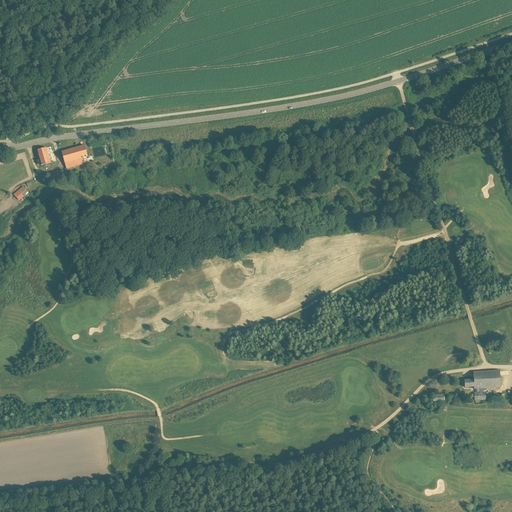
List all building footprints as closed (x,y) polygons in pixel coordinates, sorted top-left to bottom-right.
[(81,158),(88,156),(85,145),(62,152),(66,169),(83,164),(81,158)] [(56,162),(52,146),(37,150),(40,165),(56,162)] [(49,174),(51,180),(61,177),(59,171),(49,174)] [(16,198),(26,190),(23,186),(13,194),(16,198)] [(464,380),(465,387),(474,387),(474,389),(476,389),(476,392),(474,392),(475,400),(486,399),(486,392),(479,392),(479,388),(501,387),(500,370),(473,372),(474,379),(464,380)]
